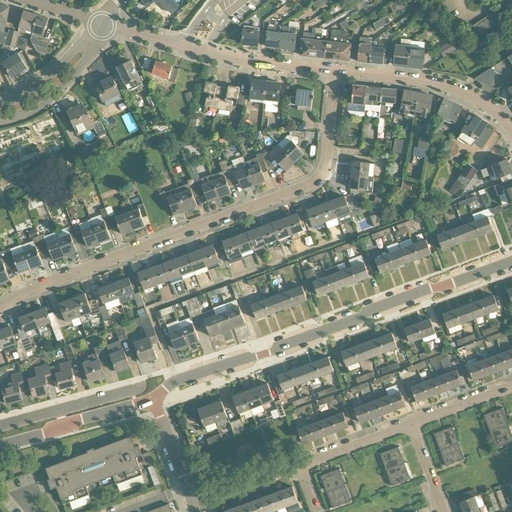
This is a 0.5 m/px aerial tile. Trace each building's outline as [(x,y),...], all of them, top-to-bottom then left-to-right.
[(143,0),(142,2),(148,8),(155,0),(157,0),(171,14),(178,7),(170,0),(143,0)] [(316,10),(328,2),(326,0),(318,0),(312,4),(316,10)] [(402,0),(400,2),(398,0),(395,0),(388,4),(393,13),(408,4),(405,0),(402,0)] [(0,5),(0,22),(6,24),(9,8),(0,5)] [(470,41),(506,18),(500,8),(465,31),(470,41)] [(33,31),(38,16),(24,12),(19,30),(24,31),(25,29),(33,31)] [(38,16),(33,31),(30,39),(36,51),(45,53),(48,44),(37,40),(39,35),(43,36),(48,19),(38,16)] [(377,30),(390,22),(387,17),(374,24),(377,30)] [(280,48),(282,33),(275,33),(276,26),(269,25),(268,31),(267,31),(266,47),(280,48)] [(243,30),(241,44),(257,46),(259,32),(258,32),(259,28),(244,26),(244,30),(243,30)] [(282,33),(280,48),(294,50),(296,35),(296,28),(283,27),(282,33)] [(312,57),(315,29),(312,28),(312,34),(304,33),(303,39),(302,39),(300,55),(312,57)] [(315,29),(312,57),(324,58),(326,42),(321,41),(323,30),(315,29)] [(26,50),(29,40),(19,37),(20,33),(10,30),(6,44),(26,50)] [(326,42),(324,58),(336,59),(339,30),(332,30),(331,42),(326,42)] [(339,30),(336,59),(349,61),(351,44),(350,44),(350,38),(347,38),(347,31),(339,30)] [(369,63),(371,47),(372,39),(359,37),(357,61),(369,63)] [(444,58),(458,48),(452,40),(439,49),(444,58)] [(391,43),(389,53),(389,55),(395,56),(394,65),(408,67),(409,47),(396,46),(396,44),(391,43)] [(371,47),(369,63),(383,64),(388,64),(389,55),(389,53),(384,52),(385,46),(376,45),(376,47),(371,47)] [(409,47),(408,67),(422,69),(424,49),(409,47)] [(17,53),(2,62),(12,78),(19,74),(20,76),(28,71),(17,53)] [(131,61),(117,68),(128,91),(136,87),(134,84),(140,81),(131,61)] [(155,62),(152,74),(169,79),(168,81),(174,83),(177,70),(172,68),(172,67),(155,62)] [(497,74),(492,67),(479,76),(493,84),(497,74)] [(103,85),(97,88),(103,102),(120,94),(112,77),(101,82),(103,85)] [(264,99),(266,82),(252,80),(250,98),(264,99)] [(218,109),(223,88),(216,86),(217,83),(206,81),(204,92),(210,93),(209,96),(207,96),(205,107),(218,109)] [(266,82),(264,99),(278,101),(280,83),(266,82)] [(351,103),(366,104),(367,87),(353,85),(351,103)] [(223,88),(218,109),(231,112),(233,101),(231,101),(231,98),(237,99),(236,103),(242,104),(244,94),(238,93),(239,88),(229,86),(228,89),(223,88)] [(367,87),(366,104),(365,110),(379,112),(380,105),(381,101),(382,88),(367,87)] [(382,88),(381,101),(380,105),(379,112),(379,118),(384,118),(385,105),(392,106),(393,103),(395,103),(397,90),(382,88)] [(311,107),(313,91),(297,89),(296,97),(290,96),(289,104),(298,105),(297,110),(311,111),(311,107)] [(414,119),(418,94),(405,91),(401,112),(407,114),(407,117),(414,119)] [(418,94),(414,119),(420,120),(421,116),(428,118),(432,96),(418,94)] [(444,100),(438,114),(455,122),(462,107),(444,100)] [(80,105),(67,111),(78,135),(94,127),(85,109),(82,110),(80,105)] [(472,146),(487,123),(475,115),(468,127),(466,125),(458,137),(460,134),(473,143),(471,146),(472,146)] [(191,120),(188,131),(194,133),(197,121),(191,120)] [(177,133),(179,144),(187,143),(186,132),(177,133)] [(428,150),(430,135),(420,134),(418,148),(428,150)] [(401,154),(404,140),(395,139),(393,152),(401,154)] [(450,140),(445,155),(449,156),(455,142),(450,140)] [(143,143),(145,150),(152,147),(150,141),(143,143)] [(282,149),(294,163),(304,154),(291,141),(282,149)] [(414,148),(413,155),(427,158),(428,150),(418,148),(414,147),(414,148)] [(294,163),(282,149),(273,158),(285,171),(294,163)] [(262,155),(268,171),(274,168),(268,153),(262,155)] [(245,162),(254,185),(266,181),(262,173),(268,171),(262,155),(261,154),(256,156),(257,158),(245,162)] [(507,159),(486,167),(491,180),(511,173),(507,159)] [(351,175),(368,176),(369,163),(353,161),(351,175)] [(254,185),(245,162),(234,167),(233,165),(227,167),(228,170),(234,184),(239,182),(242,190),(254,185)] [(459,181),(451,193),(459,198),(478,170),(468,163),(457,180),(459,181)] [(234,184),(228,170),(223,172),(212,176),(220,198),(231,193),(228,186),(234,184)] [(193,179),(200,197),(205,195),(208,202),(220,198),(212,176),(211,175),(199,179),(198,177),(193,179)] [(350,188),(373,191),(374,177),(368,176),(351,175),(350,188)] [(177,188),(185,211),(197,206),(194,199),(200,197),(193,179),(187,181),(188,184),(177,188)] [(412,191),(413,182),(403,181),(402,189),(412,191)] [(504,182),(494,186),(498,196),(505,194),(508,204),(511,202),(511,187),(507,190),(504,182)] [(185,211),(177,188),(165,192),(159,194),(165,210),(171,207),(173,215),(185,211)] [(485,189),(479,191),(481,197),(484,196),(487,194),(485,189)] [(492,206),(490,200),(488,194),(487,194),(484,196),(488,207),(492,206)] [(436,205),(438,199),(426,195),(424,201),(436,205)] [(340,223),(341,225),(353,220),(344,196),(332,201),(340,223)] [(340,223),(332,201),(319,206),(328,228),(340,223)] [(127,213),(133,230),(145,226),(142,218),(147,216),(143,204),(137,206),(138,209),(127,213)] [(325,222),(319,206),(307,211),(313,226),(325,222)] [(501,206),(491,209),(493,215),(503,211),(501,206)] [(72,216),(77,212),(73,208),(68,212),(72,216)] [(93,226),(99,243),(111,239),(108,231),(113,229),(109,217),(105,208),(100,210),(104,222),(93,226)] [(109,217),(113,229),(119,227),(122,235),(133,230),(127,213),(115,217),(114,215),(109,217)] [(300,238),(297,232),(303,230),(297,214),(285,219),(290,234),(293,241),(300,238)] [(475,222),(480,236),(493,231),(488,217),(475,222)] [(272,223),(278,239),(290,234),(285,219),(272,223)] [(462,226),(468,240),(480,236),(475,222),(462,226)] [(260,228),(266,244),(278,239),(272,223),(260,228)] [(75,230),(79,242),(85,240),(88,248),(99,243),(93,226),(81,230),(80,228),(75,230)] [(450,231),(455,245),(468,240),(462,226),(450,231)] [(247,233),(253,248),(266,244),(260,228),(247,233)] [(28,232),(31,238),(38,235),(35,229),(28,232)] [(59,239),(65,256),(77,252),(74,244),(79,242),(75,230),(69,232),(70,235),(59,239)] [(455,245),(450,231),(437,236),(442,250),(455,245)] [(65,256),(59,239),(56,232),(45,237),(44,234),(38,237),(45,255),(50,253),(53,260),(65,256)] [(235,238),(241,253),(253,248),(247,233),(235,238)] [(24,252),(31,269),(42,265),(40,257),(45,255),(38,237),(33,239),(36,248),(24,252)] [(243,259),(241,253),(235,238),(222,242),(231,264),(243,259)] [(413,245),(418,259),(431,254),(426,240),(413,245)] [(413,245),(400,249),(406,264),(418,259),(413,245)] [(201,251),(206,266),(219,261),(213,246),(201,251)] [(5,251),(11,268),(16,266),(19,273),(31,269),(24,252),(13,256),(10,249),(5,251)] [(388,254),(393,268),(406,264),(400,249),(388,254)] [(0,257),(0,283),(10,280),(6,270),(11,268),(5,251),(0,252),(0,254),(1,257),(0,257)] [(188,255),(194,270),(196,276),(208,271),(206,266),(201,251),(188,255)] [(318,255),(320,260),(328,257),(326,252),(318,255)] [(393,268),(388,254),(375,259),(380,273),(393,268)] [(176,260),(181,275),(194,270),(188,255),(176,260)] [(320,260),(318,255),(310,258),(311,263),(320,260)] [(163,264),(169,280),(181,275),(176,260),(163,264)] [(364,263),(351,268),(356,282),(369,277),(364,263)] [(151,269),(157,284),(169,280),(163,264),(151,269)] [(356,282),(351,268),(338,273),(344,287),(356,282)] [(157,284),(151,269),(139,274),(144,289),(157,284)] [(317,281),(313,269),(304,272),(309,284),(313,283),(318,296),(331,292),(326,277),(317,281)] [(344,287),(338,273),(326,277),(331,292),(344,287)] [(119,298),(121,305),(130,301),(128,295),(134,293),(128,278),(113,283),(119,298)] [(178,296),(187,294),(184,281),(175,283),(178,296)] [(241,294),(240,292),(236,282),(230,284),(235,297),(241,294)] [(119,298),(113,283),(98,289),(104,304),(119,298)] [(287,283),(275,287),(277,292),(288,287),(287,283)] [(289,291),(294,305),(307,300),(302,286),(289,291)] [(294,305),(289,291),(276,296),(282,310),(294,305)] [(134,295),(138,308),(145,305),(140,292),(134,295)] [(72,299),(79,317),(92,312),(93,317),(101,314),(99,308),(96,301),(89,304),(85,294),(72,299)] [(282,310),(276,296),(264,300),(269,315),(282,310)] [(481,300),(486,314),(499,309),(493,296),(481,300)] [(190,299),(196,316),(202,314),(196,297),(190,299)] [(55,317),(59,329),(72,324),(71,320),(79,317),(72,299),(59,304),(62,314),(55,317)] [(196,316),(190,299),(184,302),(190,318),(196,316)] [(251,305),(250,302),(244,304),(248,316),(254,314),(256,319),(269,315),(264,300),(251,305)] [(468,305),(473,319),(486,314),(481,300),(468,305)] [(99,308),(101,314),(104,321),(110,319),(105,305),(99,308)] [(455,310),(460,323),(473,319),(468,305),(455,310)] [(227,311),(233,328),(245,324),(239,306),(227,311)] [(33,313),(38,327),(50,323),(57,342),(64,340),(59,329),(55,317),(50,319),(46,309),(33,313)] [(160,325),(165,323),(161,310),(155,312),(160,325)] [(460,323),(455,310),(443,315),(448,328),(460,323)] [(233,328),(227,311),(215,315),(222,332),(233,328)] [(38,327),(33,313),(20,318),(25,332),(38,327)] [(158,342),(148,315),(140,318),(143,327),(144,330),(145,330),(148,338),(135,343),(142,362),(156,357),(151,344),(158,342)] [(222,332),(215,315),(204,320),(210,337),(222,332)] [(422,338),(424,342),(437,337),(430,319),(417,324),(422,338)] [(179,324),(181,328),(187,345),(199,341),(191,320),(179,324)] [(422,338),(417,324),(404,329),(410,342),(422,338)] [(120,341),(107,346),(116,372),(129,367),(120,342),(127,340),(122,326),(115,329),(120,341)] [(19,334),(13,336),(10,327),(0,330),(0,340),(3,348),(5,353),(18,348),(22,361),(28,359),(26,353),(21,340),(19,334)] [(187,345),(181,328),(169,333),(175,350),(187,345)] [(493,333),(491,328),(482,331),(484,336),(493,333)] [(379,338),(384,352),(397,347),(392,333),(379,338)] [(474,334),(466,338),(467,342),(476,339),(474,334)] [(21,340),(26,353),(32,350),(28,338),(21,340)] [(366,343),(371,357),(384,352),(379,338),(366,343)] [(467,342),(466,338),(457,341),(459,346),(467,342)] [(354,348),(359,361),(371,357),(366,343),(354,348)] [(70,345),(64,347),(69,360),(75,358),(70,345)] [(90,362),(83,364),(90,382),(99,378),(99,379),(106,377),(104,371),(103,372),(100,365),(106,362),(100,346),(94,349),(96,353),(88,357),(90,362)] [(359,361),(354,348),(341,352),(346,366),(359,361)] [(511,349),(502,353),(507,368),(511,366),(511,349)] [(48,360),(46,353),(38,355),(39,358),(45,361),(48,360)] [(507,368),(502,353),(490,358),(496,372),(507,368)] [(315,362),(321,376),(333,371),(328,357),(315,362)] [(440,361),(444,369),(451,366),(448,358),(440,361)] [(496,372),(490,358),(479,362),(484,377),(496,372)] [(62,371),(56,373),(60,390),(75,386),(70,368),(72,367),(70,362),(60,364),(62,371)] [(303,367),(308,381),(321,376),(315,362),(303,367)] [(484,377),(479,362),(467,366),(473,381),(484,377)] [(398,363),(389,366),(391,371),(400,368),(398,363)] [(43,376),(29,380),(33,397),(49,393),(46,383),(53,381),(48,365),(41,367),(43,376)] [(391,371),(389,366),(381,369),(383,374),(391,371)] [(290,371),(296,385),(308,381),(303,367),(290,371)] [(445,374),(450,389),(462,385),(456,370),(445,374)] [(280,381),(274,384),(278,395),(284,393),(283,390),(296,385),(290,371),(278,376),(280,381)] [(14,383),(1,387),(6,404),(22,400),(20,390),(26,389),(22,373),(12,376),(14,383)] [(450,389),(445,374),(434,379),(439,394),(450,389)] [(390,375),(381,378),(383,383),(392,379),(390,375)] [(383,383),(381,378),(373,381),(375,386),(383,383)] [(439,394),(434,379),(422,383),(428,398),(439,394)] [(256,388),(262,405),(274,400),(267,383),(256,388)] [(428,398),(422,383),(411,387),(416,402),(428,398)] [(244,392),(250,409),(262,405),(256,388),(244,392)] [(400,391),(388,396),(394,411),(405,406),(400,391)] [(250,409),(244,392),(232,396),(239,413),(250,409)] [(338,403),(344,401),(342,394),(335,396),(338,403)] [(394,411),(388,396),(377,400),(382,415),(394,411)] [(328,403),(326,398),(317,402),(318,406),(328,403)] [(280,418),(286,416),(280,400),(274,402),(280,418)] [(382,415),(377,400),(365,404),(371,419),(382,415)] [(209,405),(216,422),(227,418),(221,401),(209,405)] [(371,419),(365,404),(354,408),(359,423),(371,419)] [(216,422),(209,405),(198,410),(204,427),(216,422)] [(491,431),(507,425),(501,409),(485,415),(491,431)] [(343,413),(331,417),(337,432),(348,428),(343,413)] [(337,432),(331,417),(320,421),(326,436),(337,432)] [(235,421),(239,433),(245,431),(241,419),(235,421)] [(239,433),(235,421),(229,423),(234,435),(239,433)] [(326,436),(320,421),(309,425),(314,440),(326,436)] [(297,430),(296,428),(291,430),(295,441),(301,439),(303,445),(314,440),(309,425),(297,430)] [(511,437),(507,425),(491,431),(496,447),(511,440),(511,437)] [(441,450),(457,443),(451,427),(435,434),(441,450)] [(220,434),(207,439),(209,445),(222,440),(220,434)] [(48,480),(51,490),(57,488),(63,505),(89,495),(86,486),(113,476),(116,485),(142,475),(136,458),(141,456),(140,451),(140,450),(139,446),(135,447),(131,436),(123,439),(122,438),(115,440),(116,442),(108,445),(108,443),(101,445),(102,447),(94,450),(94,448),(87,451),(88,452),(80,455),(80,454),(73,456),(74,458),(66,461),(66,459),(59,461),(60,463),(52,466),(52,464),(45,467),(50,479),(48,480)] [(457,443),(441,450),(446,465),(463,459),(457,443)] [(386,470),(404,463),(398,447),(380,454),(386,470)] [(147,465),(153,462),(149,452),(143,455),(147,465)] [(404,463),(386,470),(392,486),(410,479),(404,463)] [(156,464),(151,466),(155,484),(160,483),(156,464)] [(327,492),(344,485),(338,470),(321,476),(327,492)] [(344,485),(327,492),(333,508),(350,501),(344,485)] [(281,491),(287,507),(298,502),(292,487),(281,491)] [(463,494),(465,500),(459,502),(463,511),(466,511),(478,508),(474,496),(477,496),(474,490),(463,494)] [(269,495),(275,511),(287,507),(281,491),(269,495)] [(258,499),(262,511),(271,511),(275,511),(269,495),(258,499)] [(247,503),(249,511),(262,511),(258,499),(247,503)] [(235,508),(236,511),(249,511),(247,503),(235,508)]
